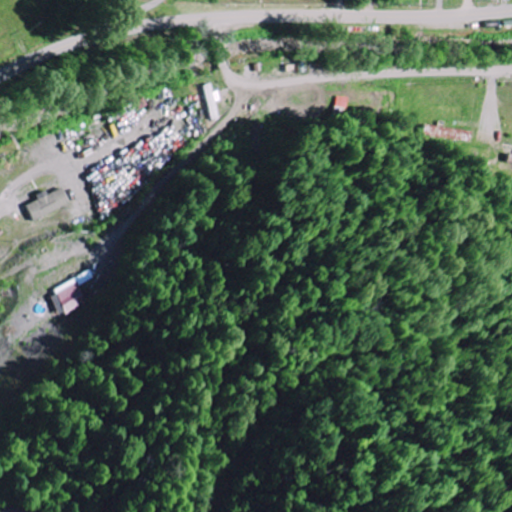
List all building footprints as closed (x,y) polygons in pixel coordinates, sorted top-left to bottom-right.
[(214,120),(222,118),(217,102),(222,100),(219,90),(213,92),(211,83),(203,85),(214,120)] [(337,111),(348,113),(351,97),(339,95),(337,111)] [(477,130),(428,125),(427,136),(476,141),(477,130)] [(69,205),(61,188),(47,194),(45,191),(34,195),(37,200),(26,205),(33,221),(69,205)] [(89,302),(77,277),(53,288),(65,313),(89,302)]
